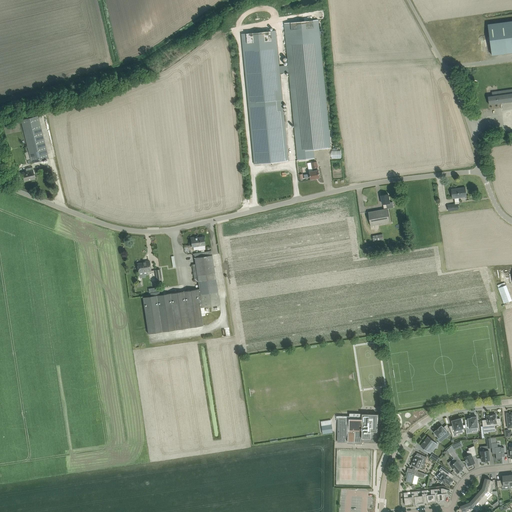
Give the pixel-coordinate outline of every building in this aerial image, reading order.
[(303,159),(309,159),(315,158),(314,146),(329,145),(331,145),(324,73),(321,40),(319,26),(319,19),(284,22),(285,29),(289,65),(279,66),(276,30),(242,34),(245,73),(254,164),(271,162),(272,162),(274,162),(280,162),(283,161),(288,161),(289,161),(280,73),(289,72),(289,73),(298,160),(303,159)] [(511,20),(488,24),(489,36),(492,55),(511,52),(511,20)] [(511,89),(498,91),(492,92),(492,95),(488,96),(489,105),(501,103),(511,101),(511,89)] [(21,120),(31,160),(27,160),(28,164),(49,158),(38,112),(21,116),(22,120),(21,120)] [(330,158),(340,158),(340,150),(330,150),(330,158)] [(317,161),(311,162),(308,163),(309,171),(310,171),(311,179),(320,177),(318,170),(318,167),(317,161)] [(24,181),(35,179),(33,169),(22,172),(24,181)] [(454,198),(455,198),(455,202),(459,201),(459,197),(467,196),(465,187),(452,189),(454,198)] [(368,212),(371,226),(390,222),(388,208),(387,208),(386,203),(390,202),(388,194),(381,195),(383,204),(384,209),(368,212)] [(192,247),(198,246),(199,249),(205,248),(204,245),(205,245),(203,237),(195,238),(195,237),(191,238),(192,247)] [(151,296),(143,297),(148,333),(203,325),(200,307),(220,305),(211,251),(194,253),(196,264),(192,264),(195,282),(199,281),(200,289),(160,295),(151,296)] [(139,272),(151,271),(150,260),(145,261),(146,262),(138,263),(139,272)] [(511,300),(506,285),(505,282),(497,285),(498,288),(504,303),(511,300)] [(496,414),(487,415),(487,419),(483,420),(484,433),(488,433),(488,431),(495,431),(494,424),(501,424),(500,418),(496,419),(496,418),(497,418),(497,415),(496,415),(496,414)] [(348,441),(354,441),(355,438),(362,438),(362,434),(366,431),(371,431),(374,434),(374,435),(378,435),(379,427),(377,427),(377,426),(378,426),(377,426),(378,416),(378,415),(369,415),(369,416),(365,416),(365,419),(363,419),(363,418),(362,419),(349,418),(349,421),(347,421),(347,420),(338,420),(338,442),(347,442),(347,441),(348,441),(348,442),(348,441)] [(468,418),(468,419),(469,424),(465,424),(466,433),(473,432),(472,429),(474,428),(473,427),(478,426),(477,416),(476,417),(476,416),(472,416),(473,417),(472,417),(472,418),(468,418)] [(459,429),(463,428),(462,424),(463,424),(461,418),(460,418),(456,418),(456,419),(452,420),(453,425),(449,426),(449,425),(449,426),(453,436),(459,435),(459,429)] [(332,424),(322,426),(323,433),(333,432),(332,424)] [(442,425),(439,427),(437,429),(434,431),(434,432),(439,438),(443,435),(445,437),(446,437),(451,433),(447,424),(443,427),(442,425)] [(430,453),(435,447),(433,445),(435,442),(428,436),(421,445),(420,445),(430,453),(431,453),(430,453)] [(498,447),(498,442),(492,443),(493,454),(496,453),(496,459),(502,459),(502,456),(505,456),(504,447),(501,447),(501,446),(498,447)] [(477,455),(474,446),(469,449),(470,451),(467,452),(469,455),(465,457),(469,466),(475,464),(473,457),(477,455)] [(481,451),(482,461),(490,460),(489,450),(481,451)] [(417,452),(416,455),(414,459),(413,461),(412,465),(415,467),(414,470),(417,471),(419,468),(422,462),(424,463),(427,457),(422,454),(417,452)] [(459,463),(461,461),(457,455),(453,459),(455,461),(450,465),(455,471),(455,470),(458,473),(458,472),(459,473),(462,471),(461,470),(463,468),(459,463)] [(447,475),(450,472),(442,466),(439,470),(441,471),(439,474),(441,476),(439,479),(438,481),(441,483),(442,481),(445,483),(446,482),(450,485),(451,483),(451,484),(453,481),(452,481),(453,480),(447,475)] [(417,471),(414,470),(408,467),(406,477),(407,477),(406,482),(412,484),(415,475),(416,475),(416,476),(424,478),(425,474),(417,471)] [(502,486),(509,485),(508,475),(502,476),(503,478),(501,478),(501,480),(497,480),(498,487),(502,487),(502,486)] [(485,478),(483,488),(490,490),(493,481),(490,480),(490,479),(485,478)] [(438,501),(445,500),(447,493),(449,493),(450,490),(443,488),(441,488),(442,493),(438,494),(437,489),(438,501)] [(483,488),(478,493),(487,500),(493,494),(490,492),(490,490),(483,488)] [(437,489),(431,489),(431,494),(427,495),(427,490),(426,490),(428,502),(436,501),(438,501),(437,489)] [(426,490),(422,490),(422,495),(418,496),(418,491),(414,491),(415,503),(415,504),(424,503),(424,502),(428,502),(426,490)] [(408,497),(408,492),(404,492),(405,505),(414,504),(414,503),(415,503),(414,491),(412,491),(412,496),(408,497)] [(478,493),(474,497),(483,505),(487,500),(478,493)] [(474,497),(470,502),(473,509),(475,509),(477,511),(483,505),(474,497)] [(463,511),(466,511),(473,509),(470,502),(460,506),(462,511),(463,510),(463,511)]
